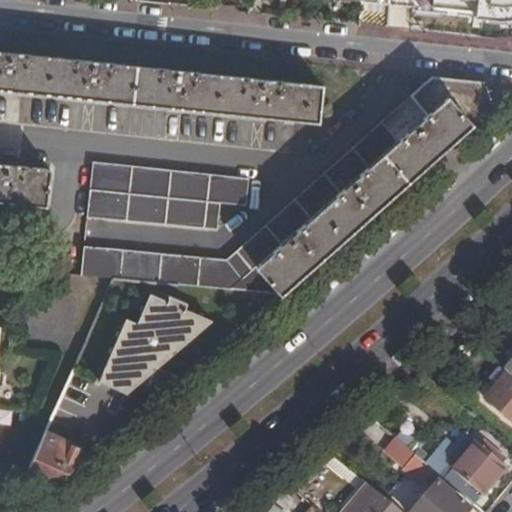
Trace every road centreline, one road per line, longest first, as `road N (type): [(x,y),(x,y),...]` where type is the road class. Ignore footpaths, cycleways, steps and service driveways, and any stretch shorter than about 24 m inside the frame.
road 1 (primary): [(511,156),(289,355),(95,511)]
road 2 (residential): [(511,62),(0,9)]
road 3 (primary): [(174,511),(328,386),(511,215)]
